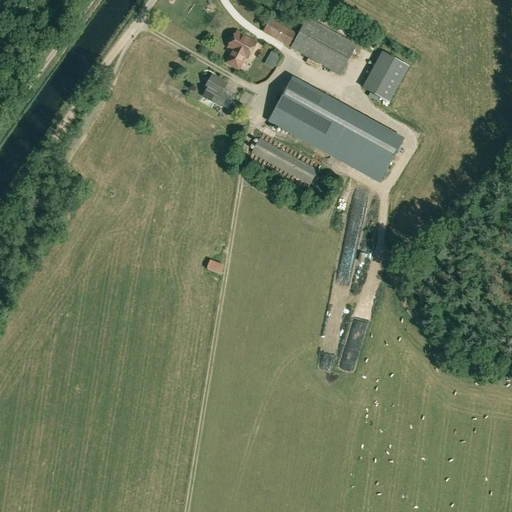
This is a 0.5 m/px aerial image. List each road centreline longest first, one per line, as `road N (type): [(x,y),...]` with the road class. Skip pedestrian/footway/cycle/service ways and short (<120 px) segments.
road 1 (track): [(0,220),(136,20)]
road 2 (track): [(0,126),(90,0)]
